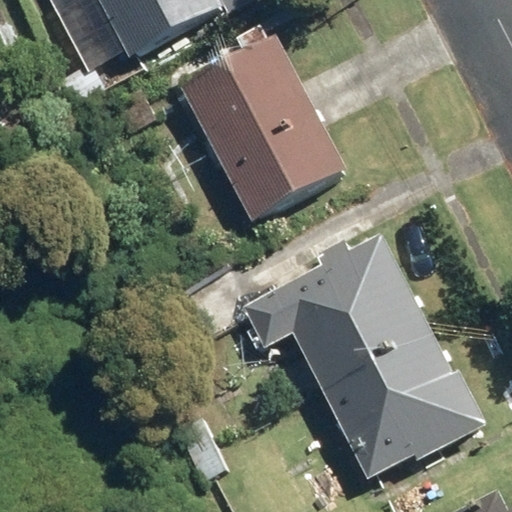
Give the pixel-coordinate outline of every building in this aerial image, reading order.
[(96,0),(124,57),(221,9),(216,0),(96,0)] [(273,34),(176,85),(249,221),(345,170),(273,34)] [(262,347),(290,333),(363,479),(412,455),(414,459),(485,424),(458,369),(453,372),(385,235),(242,306),(262,347)] [(201,414),(171,428),(196,481),(226,467),(201,414)] [(511,511),(511,508),(502,488),(455,511),(511,511)]
